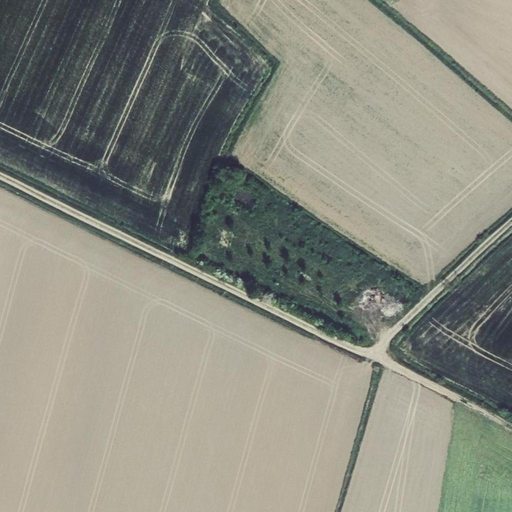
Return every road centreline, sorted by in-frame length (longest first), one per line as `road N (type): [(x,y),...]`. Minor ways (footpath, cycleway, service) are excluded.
road 1 (track): [(511,238),(381,356),(0,173)]
road 2 (track): [(381,356),(511,435)]
